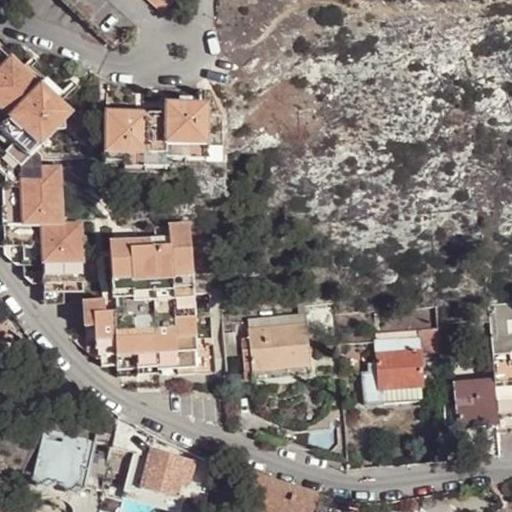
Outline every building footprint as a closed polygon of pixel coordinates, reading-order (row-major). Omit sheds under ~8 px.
[(100,0),(57,0),(108,47),(128,25),(100,0)] [(144,0),(157,12),(169,0),(144,0)] [(37,148),(67,114),(7,59),(0,66),(0,248),(39,285),(60,285),(79,285),(79,281),(77,224),(59,224),(57,169),(38,170),(38,183),(15,183),(15,172),(37,148)] [(205,104),(160,104),(160,115),(101,114),(101,164),(121,164),(121,170),(144,171),(144,160),(204,161),(205,104)] [(38,183),(38,170),(37,148),(15,172),(15,183),(38,183)] [(157,375),(210,371),(199,224),(98,231),(102,280),(79,281),(79,285),(84,354),(94,353),(95,368),(113,367),(114,378),(134,377),(157,375)] [(60,285),(39,285),(40,306),(61,305),(60,285)] [(468,303),(469,324),(486,323),(485,306),(485,302),(468,303)] [(490,381),(493,433),(511,432),(511,401),(509,402),(508,387),(511,386),(511,367),(506,367),(505,354),(511,353),(511,334),(503,336),(502,322),(511,321),(511,304),(485,306),(486,323),(490,381)] [(243,320),(244,330),(264,328),(263,318),(243,320)] [(264,328),(244,330),(245,343),(238,344),(240,374),(248,374),(306,368),(303,325),(264,328)] [(358,363),(360,404),(418,401),(415,355),(437,354),(436,330),(414,332),(415,339),(371,341),(372,353),(363,354),(364,363),(358,363)] [(231,332),(219,333),(222,367),(234,366),(231,332)] [(370,334),(371,341),(415,339),(414,332),(370,334)] [(306,368),(248,374),(249,382),(307,377),(306,368)] [(157,375),(134,377),(135,391),(158,389),(157,375)] [(490,381),(450,384),(453,431),(460,430),(461,451),(495,448),(493,433),(490,381)] [(38,445),(87,454),(88,447),(39,437),(38,445)] [(87,454),(38,445),(30,486),(44,488),(50,484),(59,485),(64,492),(80,495),(87,454)] [(146,451),(135,492),(175,503),(178,490),(185,492),(192,463),(146,451)] [(310,511),(316,495),(248,474),(242,493),(257,497),(253,510),(258,511),(310,511)] [(96,511),(98,504),(72,500),(69,511),(96,511)] [(463,511),(455,500),(438,511),(463,511)]
